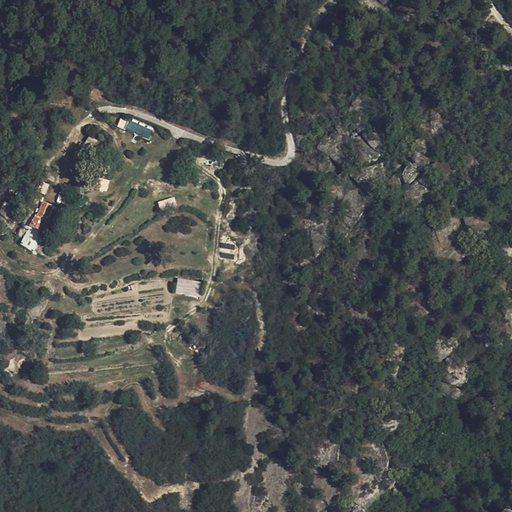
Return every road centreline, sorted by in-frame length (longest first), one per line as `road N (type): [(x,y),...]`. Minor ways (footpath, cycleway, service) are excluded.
road 1 (track): [(81,125),(97,110),(131,111),(281,161),(292,146),(283,91),(315,21),(335,0)]
road 2 (track): [(374,0),(444,14),(511,62)]
